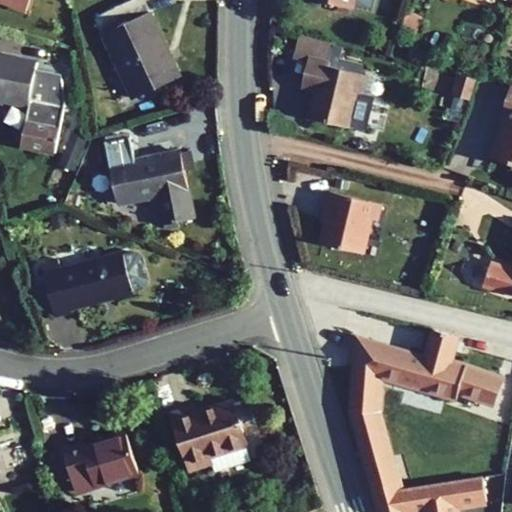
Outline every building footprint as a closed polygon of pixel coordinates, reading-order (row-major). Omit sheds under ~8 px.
[(2,0),(26,8),(29,0),(2,0)] [(143,0),(128,0),(94,16),(132,97),(179,75),(143,0)] [(329,62),(333,43),(298,35),(292,59),(307,63),(308,57),(329,62)] [(0,55),(0,99),(28,105),(20,146),(55,153),(66,103),(62,80),(35,74),(37,63),(0,55)] [(364,64),(332,56),(329,66),(361,74),(364,64)] [(314,102),(310,118),(347,128),(348,125),(361,128),(366,125),(373,97),(363,94),(368,75),(361,74),(329,66),(328,65),(329,62),(308,57),(307,63),(300,89),(318,93),(316,100),(314,102)] [(468,100),(475,79),(457,74),(451,94),(456,96),(468,100)] [(498,139),(492,158),(511,164),(511,85),(510,85),(499,119),(507,122),(504,132),(500,131),(497,134),(498,139)] [(456,96),(453,105),(465,109),(468,100),(456,96)] [(70,136),(59,164),(73,169),(84,142),(70,136)] [(104,142),(117,204),(155,197),(161,225),(164,225),(178,222),(194,218),(184,170),(181,153),(180,151),(135,160),(130,136),(104,142)] [(184,170),(194,168),(190,151),(181,153),(184,170)] [(378,201),(325,189),(321,204),(326,206),(318,240),(359,250),(367,216),(374,217),(378,201)] [(50,216),(54,227),(68,223),(65,212),(50,216)] [(165,230),(179,227),(178,222),(164,225),(165,230)] [(41,265),(54,315),(72,310),(71,308),(142,287),(146,284),(148,279),(142,257),(138,254),(133,253),(61,271),(58,260),(41,265)] [(511,267),(487,259),(480,281),(511,291),(511,267)] [(458,336),(432,329),(424,357),(354,336),(351,412),(373,490),(396,482),(395,480),(400,479),(395,461),(391,462),(377,411),(380,377),(451,397),(453,392),(492,405),(501,378),(451,361),(458,336)] [(193,406),(171,413),(189,471),(212,464),(210,456),(246,445),(233,402),(195,414),(193,406)] [(72,481),(76,492),(138,473),(127,435),(84,448),(83,443),(63,450),(72,481)] [(212,464),(214,471),(250,459),(246,445),(210,456),(212,464)] [(51,453),(60,485),(72,481),(63,450),(51,453)] [(399,492),(396,482),(373,490),(379,511),(414,511),(424,510),(423,511),(455,511),(455,508),(487,503),(486,478),(399,492)] [(259,507),(261,511),(276,511),(274,502),(259,507)]
